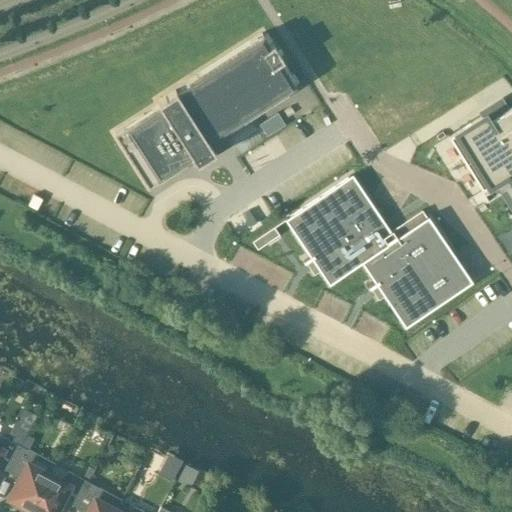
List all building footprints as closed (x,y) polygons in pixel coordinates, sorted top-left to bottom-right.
[(114,133),(148,186),(193,157),(196,163),(214,151),(211,146),(225,137),(222,132),(295,86),(279,61),(282,59),(273,43),(270,45),(262,32),(187,80),(189,84),(177,92),(175,89),(157,101),(159,104),(114,133)] [(491,110),(449,137),(482,190),(507,174),(511,182),(511,107),(511,106),(507,109),(501,99),(489,107),(491,110)] [(277,113),(260,124),(267,136),(285,124),(277,113)] [(352,174),(285,219),(329,284),(362,262),(405,326),(472,281),(428,215),(426,216),(422,210),(405,221),(410,228),(396,237),(392,230),(390,231),(352,174)] [(496,186),(484,194),(487,199),(499,192),(496,186)] [(274,226),(252,241),(257,249),(279,234),(274,226)] [(0,465),(7,469),(20,445),(25,436),(18,432),(13,441),(0,435),(0,434),(0,465)] [(8,497),(6,502),(20,509),(22,505),(30,509),(48,473),(54,463),(40,456),(28,449),(33,439),(26,435),(21,446),(20,445),(7,469),(17,475),(19,478),(8,497)] [(165,467),(161,474),(173,480),(179,469),(172,465),(165,467)] [(75,505),(87,481),(67,470),(67,471),(60,479),(48,473),(30,509),(36,511),(55,511),(61,501),(64,500),(75,505)] [(113,511),(115,509),(104,503),(107,493),(107,491),(87,481),(75,505),(85,510),(85,511),(113,511)]
